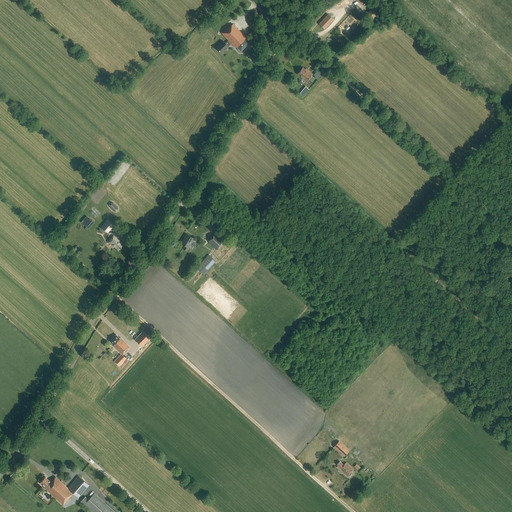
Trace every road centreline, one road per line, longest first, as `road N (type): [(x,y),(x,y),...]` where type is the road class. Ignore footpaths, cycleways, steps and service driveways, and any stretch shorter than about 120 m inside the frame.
road 1 (unclassified): [(0,477),(268,57),(270,28),(251,0)]
road 2 (track): [(511,231),(328,67)]
